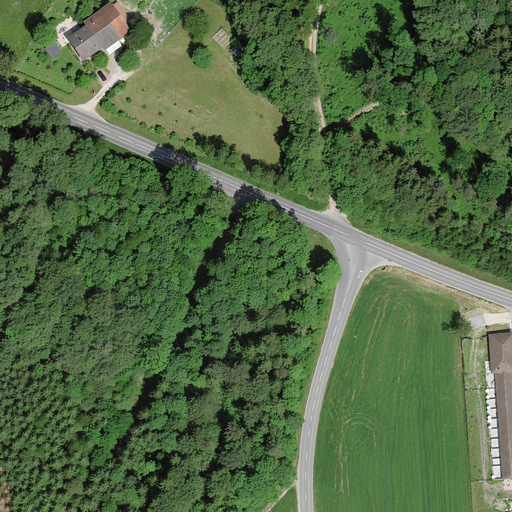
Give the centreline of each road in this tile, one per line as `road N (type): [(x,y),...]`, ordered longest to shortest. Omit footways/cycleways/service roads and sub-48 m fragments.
road 1 (track): [(63,511),(116,451),(242,190)]
road 2 (secondary): [(257,196),(0,86)]
road 3 (unclassified): [(365,241),(314,401),(307,511)]
road 4 (track): [(331,227),(335,192),(305,43),(321,0)]
road 5 (secondary): [(365,241),(511,299)]
